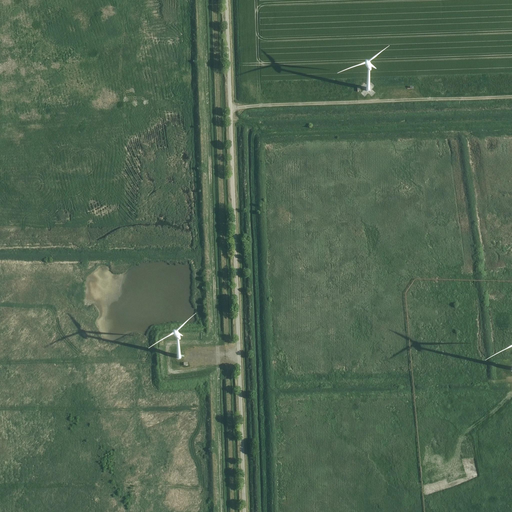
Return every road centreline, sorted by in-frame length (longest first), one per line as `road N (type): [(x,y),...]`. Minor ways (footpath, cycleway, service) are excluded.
road 1 (unclassified): [(244,511),(225,0)]
road 2 (track): [(229,107),(511,97)]
